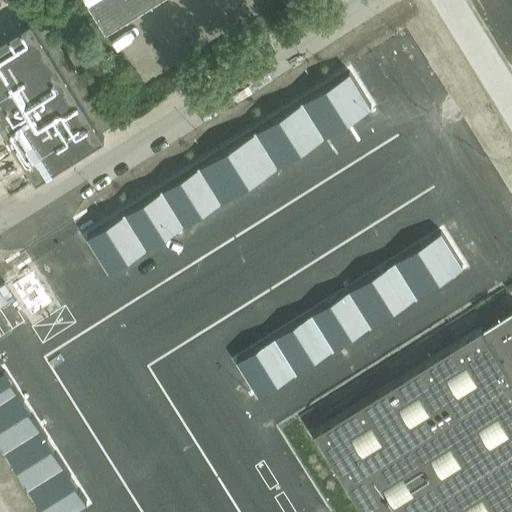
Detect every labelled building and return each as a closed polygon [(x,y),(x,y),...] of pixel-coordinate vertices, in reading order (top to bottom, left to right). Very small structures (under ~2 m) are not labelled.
[(90,0),(107,26),(148,0),(90,0)] [(310,8),(305,0),(287,0),(297,16),(310,8)] [(31,19),(0,38),(0,120),(36,179),(57,166),(66,160),(105,136),(101,130),(111,123),(45,19),(35,25),(31,19)] [(350,70),(88,234),(110,270),(372,105),(350,70)] [(441,229),(237,357),(259,393),(463,265),(441,229)] [(33,270),(12,283),(32,315),(53,302),(33,270)] [(511,511),(511,306),(315,429),(366,511),(511,511)] [(5,369),(0,372),(0,438),(46,511),(68,511),(87,500),(5,369)]
